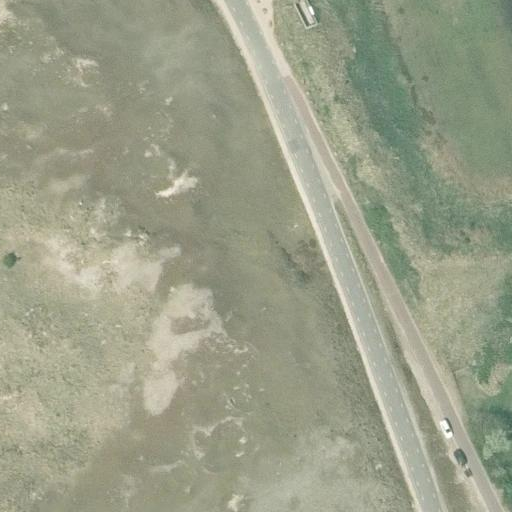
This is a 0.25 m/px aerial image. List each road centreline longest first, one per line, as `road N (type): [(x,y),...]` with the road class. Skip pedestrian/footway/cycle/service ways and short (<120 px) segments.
road 1 (unclassified): [(496,511),(291,85),(262,54)]
road 2 (unclassified): [(429,511),(262,54)]
